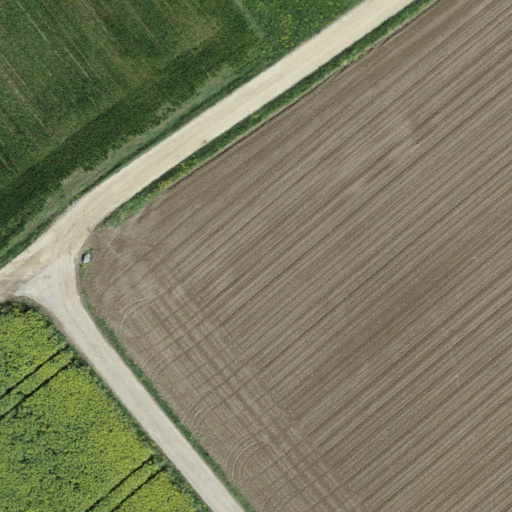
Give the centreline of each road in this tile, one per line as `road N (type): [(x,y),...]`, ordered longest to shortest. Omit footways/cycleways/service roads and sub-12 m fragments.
road 1 (track): [(30,266),(382,0)]
road 2 (track): [(30,266),(229,511)]
